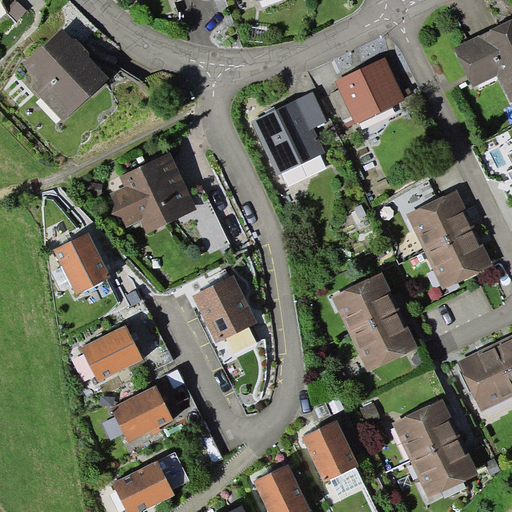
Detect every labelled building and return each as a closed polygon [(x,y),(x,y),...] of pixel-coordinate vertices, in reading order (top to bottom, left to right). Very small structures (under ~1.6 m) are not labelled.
[(27,10),(15,0),(6,11),(17,21),(27,10)] [(511,19),(454,47),(473,88),(497,76),(510,102),(511,101),(511,19)] [(63,28),(23,65),(38,82),(32,87),(63,121),(109,79),(63,28)] [(385,57),(335,81),(339,90),(352,116),(355,124),(405,101),(385,57)] [(343,120),(352,116),(339,90),(330,94),(343,120)] [(266,114),(251,121),(277,176),(326,153),(314,128),(327,121),(313,92),(276,110),(266,114)] [(171,153),(119,176),(124,186),(100,197),(117,232),(141,221),(146,234),(197,210),(171,153)] [(87,182),(86,194),(101,196),(102,184),(87,182)] [(406,214),(424,251),(475,227),(457,189),(406,214)] [(494,265),(475,227),(424,251),(443,290),(494,265)] [(88,232),(54,249),(63,267),(71,284),(76,294),(111,277),(88,232)] [(71,284),(63,267),(52,272),(60,290),(71,284)] [(331,296),(349,334),(400,309),(382,272),(331,296)] [(234,276),(193,296),(216,343),(226,338),(249,327),(257,323),(234,276)] [(136,290),(126,295),(131,306),(141,301),(136,290)] [(418,348),(400,309),(349,334),(367,372),(418,348)] [(126,325),(81,347),(84,354),(95,376),(98,382),(143,360),(126,325)] [(258,344),(249,327),(226,338),(235,355),(258,344)] [(511,334),(495,343),(511,378),(511,334)] [(481,411),(511,396),(511,378),(495,343),(457,361),(481,411)] [(83,382),(95,376),(84,354),(72,360),(83,382)] [(156,386),(111,408),(116,417),(124,433),(129,443),(151,431),(159,427),(174,420),(156,386)] [(392,422),(410,460),(461,436),(443,398),(392,422)] [(374,403),(360,409),(368,426),(381,419),(374,403)] [(111,439),(124,433),(116,417),(103,423),(111,439)] [(337,420),(302,437),(324,482),(331,479),(356,467),(359,465),(337,420)] [(480,474),(461,436),(410,460),(429,498),(480,474)] [(175,452),(158,461),(172,489),(189,481),(175,452)] [(158,460),(112,483),(126,511),(141,511),(175,495),(172,489),(158,461),(158,460)] [(289,464),(253,481),(268,511),(306,511),(311,510),(289,464)] [(364,483),(356,467),(331,479),(339,496),(364,483)]
